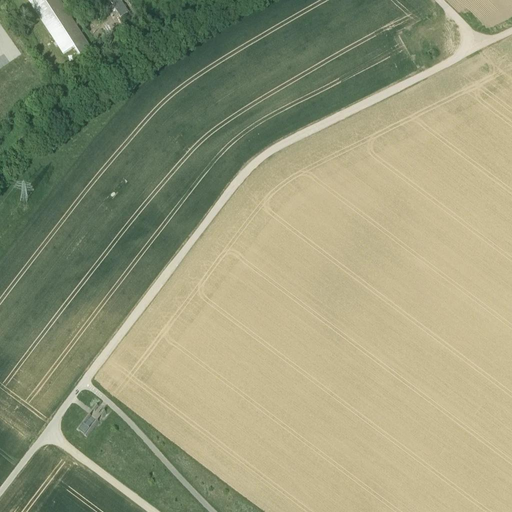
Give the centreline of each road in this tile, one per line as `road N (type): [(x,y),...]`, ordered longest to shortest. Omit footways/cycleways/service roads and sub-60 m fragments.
road 1 (track): [(84,385),(257,160),(479,44)]
road 2 (track): [(151,511),(48,434)]
